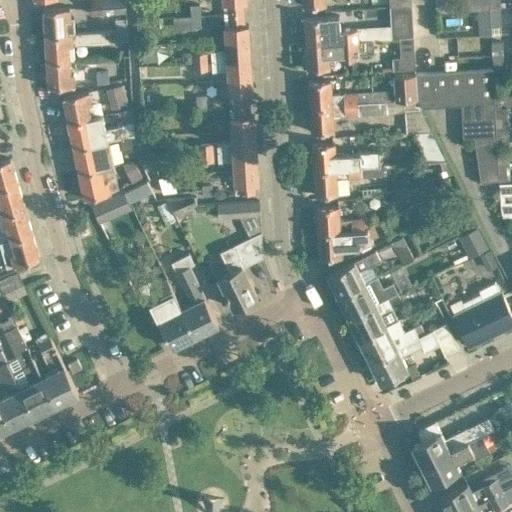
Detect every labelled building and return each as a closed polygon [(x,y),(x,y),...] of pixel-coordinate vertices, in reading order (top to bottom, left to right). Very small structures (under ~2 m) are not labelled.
[(91,0),(93,13),(126,10),(124,0),(91,0)] [(223,0),(224,11),(224,13),(244,12),(244,10),(243,0),(247,0),(223,0)] [(446,0),(435,0),(436,11),(447,10),(446,0)] [(465,0),(466,1),(467,1),(468,8),(500,6),(499,0),(465,0)] [(190,3),(191,15),(201,14),(200,2),(190,3)] [(389,5),(390,37),(399,37),(399,36),(413,35),(411,4),(389,5)] [(69,6),(44,7),(45,34),(74,32),(74,30),(73,16),(70,16),(69,6)] [(477,34),(501,33),(500,6),(468,8),(457,9),(457,15),(476,14),(477,34)] [(250,103),(249,101),(249,91),(253,91),(249,23),(244,23),(244,12),(224,13),(226,47),(210,49),(210,50),(182,51),(183,61),(193,61),(194,69),(208,68),(208,61),(212,61),(212,69),(227,69),(230,102),(230,104),(250,103)] [(174,28),(201,26),(201,14),(191,15),(173,16),(174,28)] [(338,14),(304,17),(306,42),(358,39),(357,38),(357,27),(339,29),(338,14)] [(74,30),(74,32),(45,34),(47,59),(69,58),(74,58),(73,43),(127,40),(127,27),(74,30)] [(403,68),(412,67),(415,67),(413,35),(399,36),(399,37),(400,55),(391,56),(392,69),(403,68)] [(308,68),(329,66),(329,56),(337,55),(337,58),(359,57),(359,52),(373,51),(372,37),(357,38),(358,39),(306,42),(308,68)] [(470,55),(491,54),(491,60),(503,59),(502,40),(470,42),(470,55)] [(95,70),(96,83),(109,81),(124,78),(123,72),(122,56),(109,57),(109,69),(95,70)] [(74,71),(70,72),(69,58),(47,59),(49,86),(74,84),(74,71)] [(505,94),(503,59),(491,60),(491,67),(493,94),(494,94),(505,94)] [(417,95),(416,98),(419,104),(495,102),(494,94),(493,94),(491,67),(415,72),(415,73),(417,95)] [(417,95),(415,73),(393,75),(395,100),(414,98),(416,98),(417,95)] [(330,78),(308,80),(310,105),(391,100),(390,88),(331,92),(330,78)] [(123,83),(106,87),(111,108),(128,103),(123,83)] [(89,89),(63,95),(69,120),(91,115),(88,102),(92,101),(89,89)] [(196,94),(196,106),(206,105),(205,93),(196,94)] [(495,102),(496,129),(507,128),(505,94),(494,94),(495,102)] [(414,98),(395,100),(391,100),(310,105),(312,131),(334,129),(333,115),(404,111),(405,131),(412,130),(432,129),(419,104),(416,98),(414,98)] [(230,104),(230,106),(232,140),(198,143),(199,160),(214,159),(214,150),(217,150),(217,160),(233,159),(235,193),(255,191),(255,182),(259,182),(254,114),(250,114),(250,103),(230,104)] [(206,105),(196,106),(197,118),(207,117),(206,105)] [(107,127),(103,112),(91,115),(69,120),(74,146),(109,139),(120,137),(133,135),(132,121),(107,127)] [(496,129),(497,148),(508,148),(507,128),(496,129)] [(447,159),(432,129),(412,130),(413,133),(420,144),(422,161),(437,160),(439,160),(447,159)] [(463,136),(474,136),(477,155),(497,154),(497,148),(496,129),(462,131),(463,136)] [(134,147),(133,135),(120,137),(122,149),(134,147)] [(79,170),(102,166),(113,164),(109,139),(74,146),(79,170)] [(314,168),(379,164),(378,150),(335,152),(334,141),(312,143),(314,168)] [(498,178),(497,154),(477,155),(481,180),(498,178)] [(508,154),(497,154),(498,178),(499,181),(510,180),(508,154)] [(0,187),(18,182),(11,157),(0,159),(0,187)] [(459,184),(447,159),(439,160),(442,170),(441,170),(442,175),(444,174),(451,188),(459,184)] [(379,164),(314,168),(316,194),(349,192),(348,178),(361,177),(361,175),(386,174),(385,163),(379,164)] [(131,180),(142,174),(136,164),(126,170),(131,180)] [(108,179),(105,180),(102,166),(79,170),(85,197),(111,191),(108,179)] [(129,200),(152,189),(147,179),(124,190),(129,200)] [(511,180),(510,180),(499,181),(501,215),(506,215),(505,193),(511,192),(511,180)] [(0,214),(25,207),(18,182),(0,187),(0,214)] [(363,197),(387,190),(387,186),(363,187),(363,197)] [(466,200),(461,187),(449,192),(455,204),(466,200)] [(124,190),(94,206),(102,220),(132,204),(129,200),(124,190)] [(261,213),(260,199),(240,200),(217,202),(218,216),(241,215),(261,213)] [(339,204),(316,206),(318,231),(340,230),(364,229),(363,218),(351,218),(340,219),(339,204)] [(7,224),(11,237),(11,238),(32,231),(25,207),(0,214),(3,225),(7,224)] [(320,257),(342,255),(341,247),(356,246),(373,237),(378,235),(373,224),(364,229),(340,230),(318,231),(320,257)] [(488,245),(477,225),(459,235),(469,255),(488,245)] [(243,266),(263,256),(261,230),(221,250),(231,271),(209,282),(215,294),(224,289),(226,292),(225,292),(227,296),(228,296),(233,306),(257,294),(243,266)] [(32,231),(11,238),(11,237),(0,240),(0,245),(6,267),(40,257),(32,231)] [(328,272),(338,293),(364,280),(358,268),(381,257),(377,248),(328,272)] [(182,306),(181,306),(196,333),(218,322),(190,265),(195,263),(189,252),(172,260),(192,301),(182,306)] [(27,292),(18,270),(0,278),(0,285),(4,294),(8,301),(27,292)] [(377,275),(365,281),(364,280),(338,293),(349,315),(387,296),(397,291),(391,281),(382,286),(377,275)] [(196,333),(181,306),(182,306),(168,277),(160,280),(157,276),(153,278),(170,312),(158,318),(172,345),(196,333)] [(462,301),(460,297),(449,302),(469,343),(511,321),(511,313),(496,280),(478,289),(480,292),(462,301)] [(387,296),(349,315),(359,336),(386,323),(386,324),(398,318),(392,305),(401,300),(397,291),(387,296)] [(31,350),(25,340),(26,340),(19,326),(17,327),(11,316),(0,321),(0,323),(15,355),(7,359),(35,414),(57,403),(43,374),(31,350)] [(386,323),(359,336),(369,357),(418,334),(425,331),(420,322),(414,325),(404,329),(398,318),(386,324),(386,323)] [(445,354),(459,348),(446,321),(432,328),(436,337),(445,354)] [(402,354),(423,344),(423,343),(436,337),(432,328),(425,331),(418,334),(369,357),(381,380),(408,367),(402,354)] [(36,337),(52,370),(43,374),(57,403),(78,392),(50,335),(49,335),(47,331),(36,337)] [(6,388),(8,391),(0,395),(0,402),(11,425),(35,414),(7,359),(1,348),(0,347),(0,378),(5,388),(6,388)] [(68,362),(73,371),(82,367),(77,357),(68,362)] [(465,405),(470,421),(491,415),(486,398),(465,405)] [(0,430),(11,425),(0,402),(0,430)] [(475,436),(481,433),(492,428),(486,417),(444,438),(435,419),(418,428),(423,439),(412,444),(421,463),(475,436)] [(490,450),(481,433),(475,436),(421,463),(431,482),(459,468),(456,460),(472,452),(475,457),(490,450)] [(511,482),(511,467),(510,463),(479,478),(482,483),(471,489),(468,481),(456,487),(438,496),(445,511),(454,511),(503,488),(503,487),(511,482)] [(511,482),(503,487),(503,488),(454,511),(486,511),(509,501),(508,500),(511,497),(511,482)]
